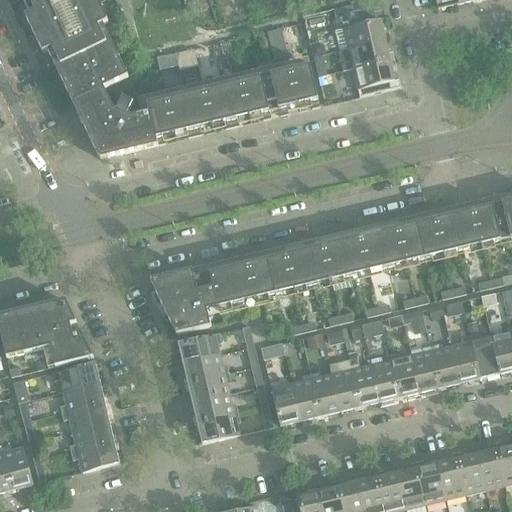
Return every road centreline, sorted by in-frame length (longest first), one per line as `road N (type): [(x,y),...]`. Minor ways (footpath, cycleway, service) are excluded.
road 1 (residential): [(430,111),(59,200)]
road 2 (residential): [(91,264),(447,182)]
road 3 (residential): [(169,492),(511,407)]
road 4 (residential): [(169,492),(135,366),(91,264)]
road 5 (residential): [(430,111),(418,38),(511,16)]
road 6 (tertiary): [(59,200),(0,77)]
